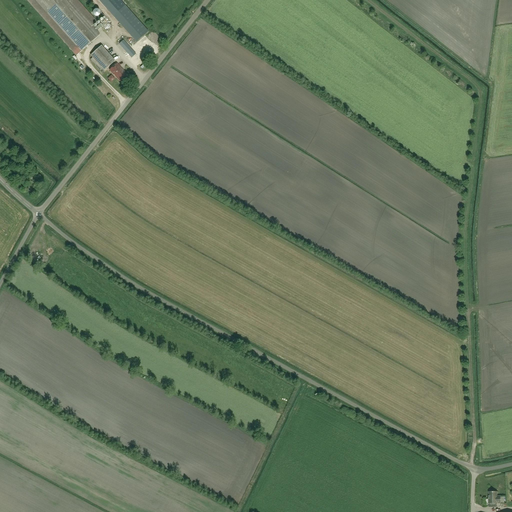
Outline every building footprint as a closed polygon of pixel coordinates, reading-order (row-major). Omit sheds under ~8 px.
[(97,22),(77,0),(35,0),(82,52),(100,35),(92,26),(97,22)] [(102,15),(97,10),(92,15),(97,20),(102,15)] [(119,46),(118,47),(121,54),(129,50),(123,37),(116,41),(119,46)] [(102,47),(91,56),(104,72),(116,63),(102,47)] [(127,76),(123,71),(118,64),(110,71),(114,75),(115,75),(121,82),(127,76)] [(497,492),(489,492),(489,504),(490,504),(495,504),(500,503),(500,496),(497,496),(497,492)]
